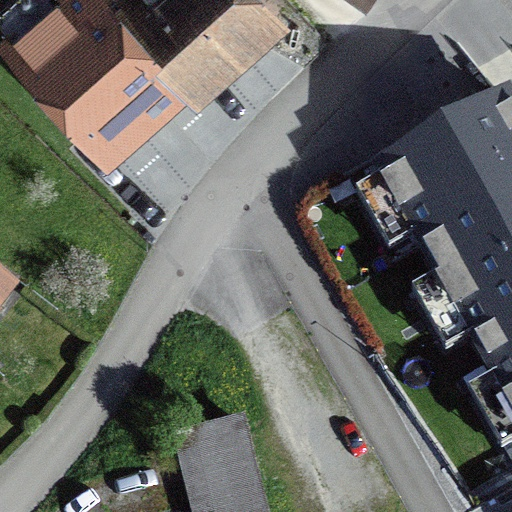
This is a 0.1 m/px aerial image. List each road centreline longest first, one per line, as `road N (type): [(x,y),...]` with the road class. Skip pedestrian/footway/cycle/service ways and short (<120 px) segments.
road 1 (residential): [(0,511),(78,423),(178,253),(243,167)]
road 2 (residential): [(243,167),(429,511)]
road 3 (residential): [(243,167),(425,0)]
